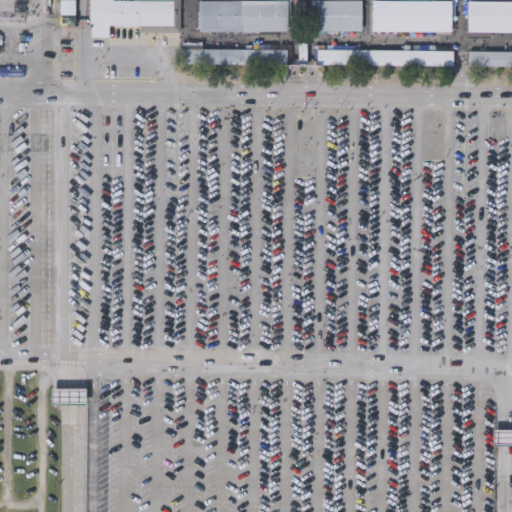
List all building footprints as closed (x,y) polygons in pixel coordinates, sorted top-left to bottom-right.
[(58,13),(58,0),(75,0),(75,13),(58,13)] [(177,0),(177,31),(138,30),(138,24),(107,24),(107,36),(87,36),(87,0),(177,0)] [(286,0),(286,30),(197,30),(197,0),(286,0)] [(360,0),(360,29),(313,29),(313,0),(360,0)] [(450,0),(450,31),(370,31),(370,0),(450,0)] [(511,31),(466,31),(466,1),(511,1),(511,31)] [(287,48),(287,63),(178,63),(179,48),(287,48)] [(451,49),(451,65),(315,63),(315,48),(451,49)] [(511,50),(511,65),(466,65),(466,50),(511,50)] [(86,406),(72,406),(52,406),(52,388),(73,388),(86,388),(86,406)] [(511,447),(493,447),(494,430),(511,430),(511,447)]
